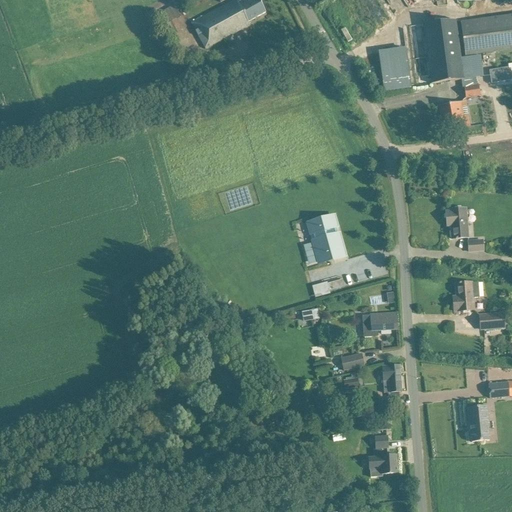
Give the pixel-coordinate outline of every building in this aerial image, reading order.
[(181,0),(172,0),(179,12),(186,8),(181,0)] [(244,0),(237,4),(235,0),(191,24),(205,49),(250,25),(248,22),(265,13),(258,0),(244,0)] [(372,3),(367,5),(373,18),(378,16),(372,3)] [(177,32),(171,22),(180,17),(173,6),(157,15),(163,26),(165,26),(171,36),(177,32)] [(511,50),(511,15),(460,23),(465,56),(511,50)] [(463,80),(462,70),(455,21),(423,25),(431,84),(463,80)] [(511,63),(500,65),(501,75),(511,74),(511,63)] [(478,85),(464,87),(465,99),(480,97),(478,85)] [(460,103),(448,105),(438,106),(441,126),(463,123),(460,103)] [(450,220),(451,226),(452,240),(468,239),(465,209),(450,211),(450,212),(446,212),(446,221),(450,220)] [(310,224),(321,262),(343,256),(332,218),(310,224)] [(483,251),(482,241),(468,242),(469,252),(483,251)] [(490,274),(482,274),(482,287),(490,287),(490,274)] [(330,291),(344,287),(342,280),(328,284),(330,291)] [(457,304),(453,304),(454,312),(458,311),(458,312),(474,311),(473,299),(479,298),(478,283),(456,284),(457,304)] [(317,310),(302,313),(304,322),(319,319),(317,310)] [(378,337),(378,332),(397,330),(396,314),(362,317),(363,338),(378,337)] [(505,329),(504,314),(479,316),(480,331),(505,329)] [(365,367),(362,354),(341,359),(344,372),(365,367)] [(389,367),(382,367),(383,382),(384,393),(390,393),(391,393),(401,392),(399,366),(389,367)] [(345,390),(358,388),(357,379),(343,381),(345,390)] [(508,384),(489,386),(490,399),(509,398),(508,384)] [(487,406),(467,408),(468,426),(470,425),(472,443),(489,441),(487,424),(489,424),(487,406)] [(378,419),(379,431),(391,430),(390,419),(378,419)] [(390,438),(375,440),(376,450),(391,448),(390,438)] [(370,458),(368,458),(370,478),(382,477),(382,475),(398,474),(397,455),(380,456),(380,457),(370,458)]
